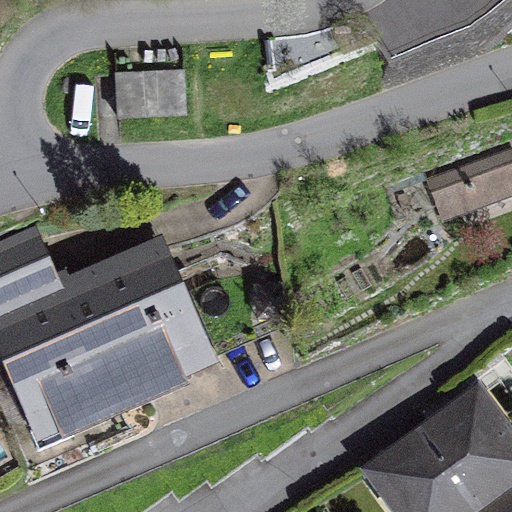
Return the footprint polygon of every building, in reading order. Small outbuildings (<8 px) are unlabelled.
[(185,70),(116,73),(119,122),(189,118),(185,70)] [(511,150),(429,181),(446,224),(511,200),(511,150)] [(36,229),(0,243),(0,358),(39,452),(189,388),(186,381),(222,365),(162,235),(60,281),(36,229)] [(284,284),(252,284),(254,327),(285,325),(284,284)] [(511,511),(511,427),(479,386),(362,471),(390,511),(511,511)]
